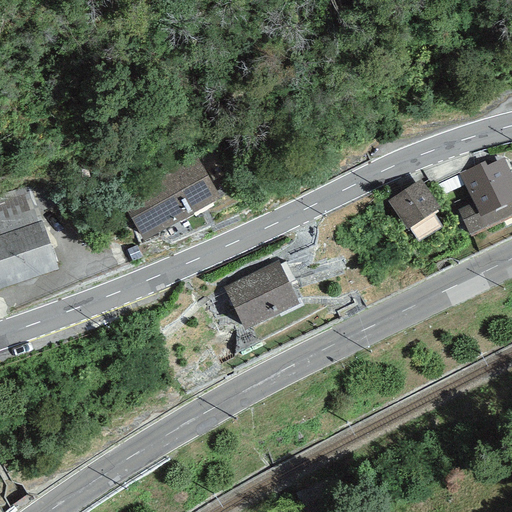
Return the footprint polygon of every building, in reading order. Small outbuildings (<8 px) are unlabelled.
[(194,152),(117,197),(143,242),(220,197),(194,152)] [(457,209),(471,237),(511,217),(511,176),(503,158),(486,166),(484,162),(459,175),(472,202),(457,209)] [(420,179),(388,202),(407,229),(441,208),(420,179)] [(0,235),(41,221),(37,211),(49,207),(42,187),(26,192),(24,186),(0,194),(0,235)] [(41,221),(0,235),(0,288),(58,269),(41,221)] [(278,260),(224,288),(244,330),(299,304),(278,260)]
